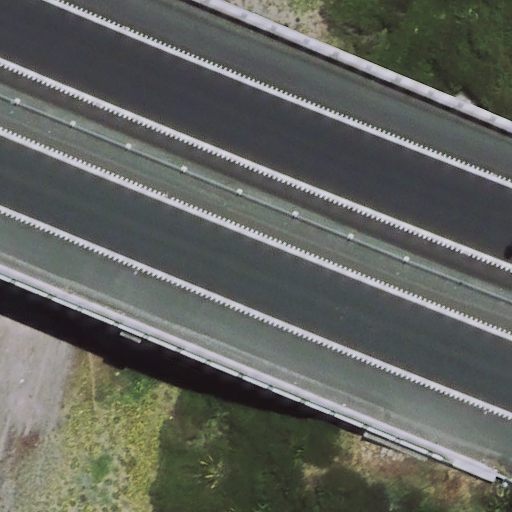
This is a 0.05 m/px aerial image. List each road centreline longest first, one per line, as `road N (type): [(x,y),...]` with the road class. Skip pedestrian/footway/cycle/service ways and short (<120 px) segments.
road 1 (motorway): [(0,10),(511,226)]
road 2 (motorway): [(511,375),(0,166)]
